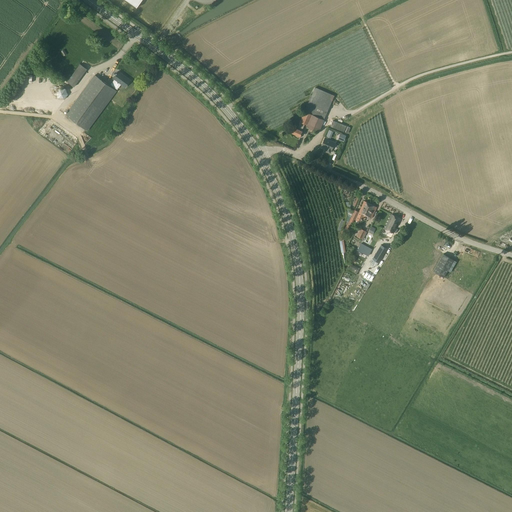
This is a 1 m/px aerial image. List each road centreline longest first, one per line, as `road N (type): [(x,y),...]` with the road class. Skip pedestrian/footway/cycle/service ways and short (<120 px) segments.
road 1 (tertiary): [(288,511),(299,278),(288,223),(259,155)]
road 2 (tertiary): [(511,255),(448,233),(283,150),(259,155)]
road 3 (tertiary): [(259,155),(194,78),(87,0)]
road 4 (track): [(511,52),(417,76),(357,111),(331,109)]
